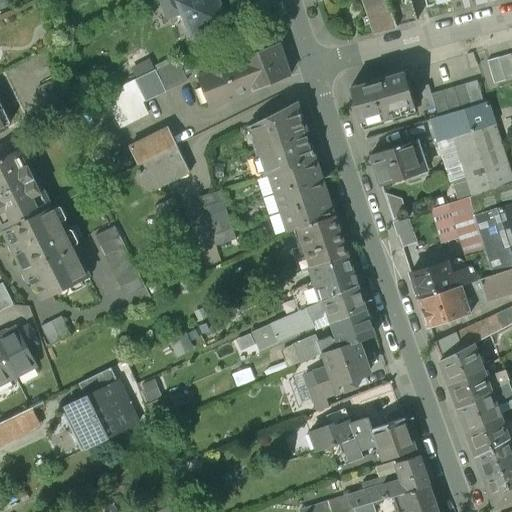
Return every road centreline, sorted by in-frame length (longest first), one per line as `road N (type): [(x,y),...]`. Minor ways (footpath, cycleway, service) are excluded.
road 1 (residential): [(469,511),(317,63)]
road 2 (residential): [(511,9),(317,63)]
